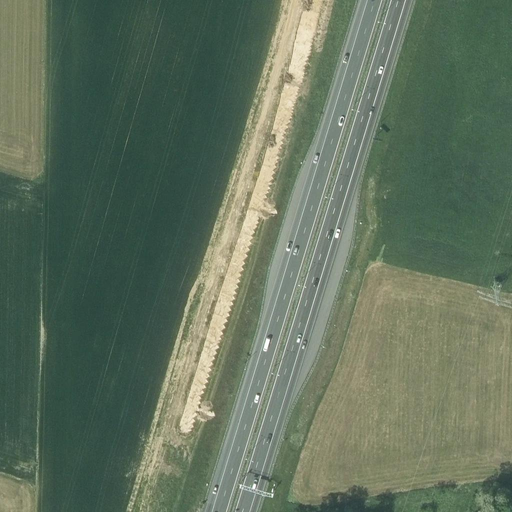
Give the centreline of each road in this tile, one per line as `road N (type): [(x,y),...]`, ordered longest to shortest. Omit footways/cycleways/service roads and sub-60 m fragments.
road 1 (motorway): [(371,0),(215,511)]
road 2 (motorway): [(245,511),(401,0)]
